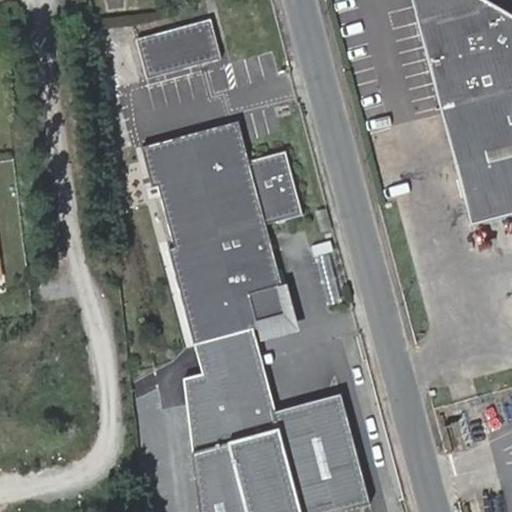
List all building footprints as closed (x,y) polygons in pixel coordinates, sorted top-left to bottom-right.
[(410,0),(416,22),(416,20),(416,16),(416,12),(417,8),(417,6),(420,0),(410,0)] [(417,25),(470,226),(511,214),(511,19),(478,0),(420,0),(417,6),(417,8),(416,12),(416,16),(416,20),(416,22),(417,25)] [(210,20),(137,39),(147,78),(220,58),(210,20)] [(151,188),(156,187),(173,250),(167,251),(192,346),(253,330),(289,320),(263,225),(301,215),(284,154),(247,163),(237,124),(140,149),(151,188)] [(253,330),(192,346),(203,377),(186,381),(202,511),(347,511),(370,507),(341,398),(276,414),(258,350),(253,330)]
